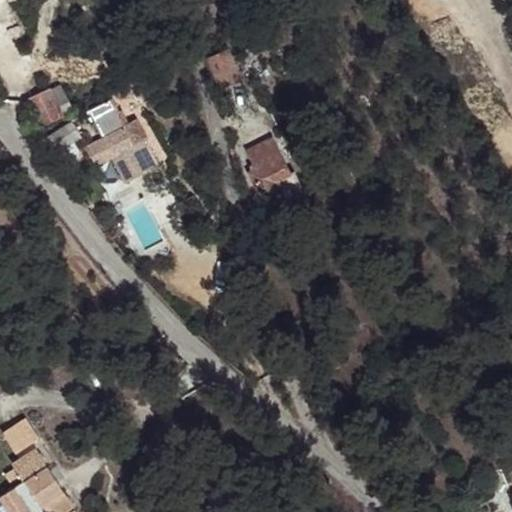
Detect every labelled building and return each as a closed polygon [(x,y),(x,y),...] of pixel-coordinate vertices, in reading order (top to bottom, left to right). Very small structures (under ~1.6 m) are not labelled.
[(243,77),(232,50),(214,62),(224,86),(243,77)] [(61,116),(48,92),(29,101),(45,126),(61,116)] [(113,101),(94,111),(130,182),(163,164),(140,120),(128,126),(113,101)] [(89,137),(80,123),(53,140),(71,168),(85,160),(76,146),(89,137)] [(296,180),(274,140),(251,154),(259,170),(253,174),(269,205),(287,194),(290,200),(306,190),(299,175),(296,180)] [(42,429),(34,417),(12,430),(19,442),(42,429)] [(47,437),(42,429),(19,442),(24,449),(47,437)] [(81,511),(44,447),(18,463),(21,469),(9,476),(16,487),(4,494),(14,511),(51,511),(54,510),(55,511),(81,511)]
